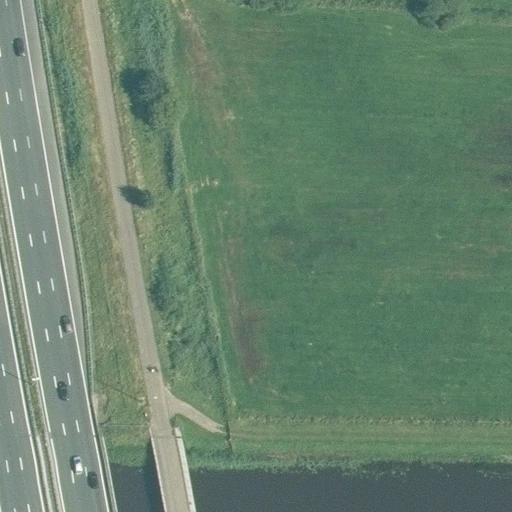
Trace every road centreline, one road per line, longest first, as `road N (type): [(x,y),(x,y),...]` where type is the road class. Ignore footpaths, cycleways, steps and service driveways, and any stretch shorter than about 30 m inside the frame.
road 1 (unclassified): [(177,511),(90,0)]
road 2 (motorway): [(85,511),(0,22)]
road 3 (motorway): [(0,391),(21,511)]
